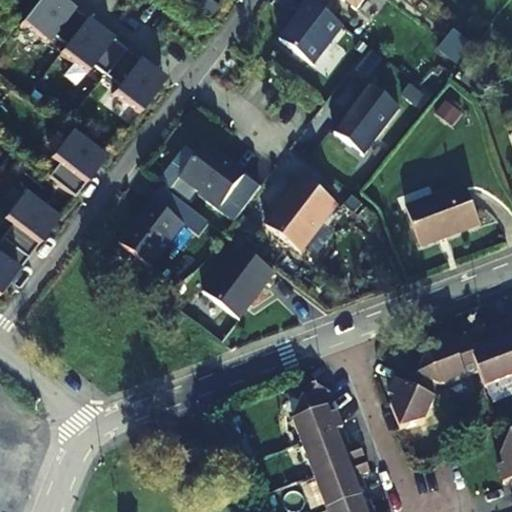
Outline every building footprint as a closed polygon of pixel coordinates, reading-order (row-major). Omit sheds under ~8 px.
[(139,117),(166,82),(131,55),(58,0),(40,0),(21,26),(47,46),(53,38),(66,48),(60,55),(86,76),(92,68),(119,88),(113,96),(139,117)] [(339,0),(357,13),(366,0),(339,0)] [(344,29),(309,2),(298,16),(300,18),(281,43),(315,68),(344,29)] [(405,115),(376,92),(367,104),(368,105),(356,121),(355,120),(339,140),(368,162),(405,115)] [(47,181),(75,201),(106,161),(70,136),(68,134),(49,161),(57,167),(47,181)] [(196,203),(217,219),(224,209),(245,184),(205,153),(196,164),(179,186),(198,201),(196,203)] [(188,213),(196,203),(198,201),(179,186),(196,164),(184,155),(157,189),(188,213)] [(259,195),(245,184),(224,209),(239,221),(259,195)] [(482,225),(467,187),(409,208),(423,246),(482,225)] [(281,215),(264,237),(297,264),(335,216),(300,189),(280,214),(281,215)] [(0,298),(59,221),(24,195),(4,222),(12,227),(0,243),(0,298)] [(160,195),(149,208),(181,233),(196,245),(207,233),(160,195)] [(146,275),(181,233),(149,208),(115,250),(146,275)] [(239,221),(224,209),(217,219),(231,230),(239,221)] [(271,284),(235,255),(199,302),(234,329),(271,284)] [(511,319),(501,323),(511,352),(511,319)] [(511,377),(511,352),(501,323),(486,328),(490,337),(478,342),(479,345),(471,347),(480,371),(485,387),(511,377)] [(437,348),(452,342),(450,334),(434,340),(437,348)] [(452,342),(437,348),(426,352),(416,375),(440,386),(480,371),(471,347),(467,336),(452,342)] [(440,386),(416,375),(407,370),(390,405),(400,430),(424,423),(440,386)] [(331,428),(327,415),(324,406),(330,395),(297,379),(289,395),(299,400),(290,419),(298,440),(331,428)] [(331,428),(336,425),(339,424),(335,412),(327,415),(331,428)] [(311,474),(361,456),(356,440),(346,444),(342,431),(339,433),(336,425),(331,428),(298,440),(311,474)] [(511,492),(511,430),(499,457),(502,464),(508,481),(511,492)] [(196,436),(180,443),(186,461),(203,455),(196,436)] [(324,508),(361,493),(359,489),(363,487),(358,474),(367,471),(361,456),(311,474),(324,508)] [(501,484),(508,481),(502,464),(495,467),(501,484)] [(325,511),(382,511),(382,508),(372,511),(368,499),(364,501),(361,493),(324,508),(325,511)]
